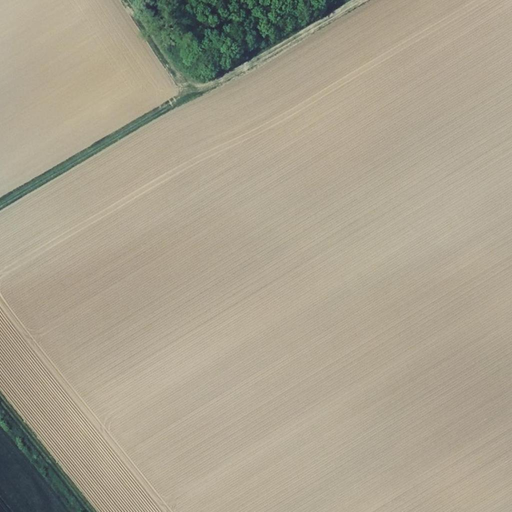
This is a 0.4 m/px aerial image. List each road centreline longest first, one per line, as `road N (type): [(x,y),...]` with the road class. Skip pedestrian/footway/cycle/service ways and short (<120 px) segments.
road 1 (track): [(0,209),(358,0)]
road 2 (track): [(91,511),(0,396)]
